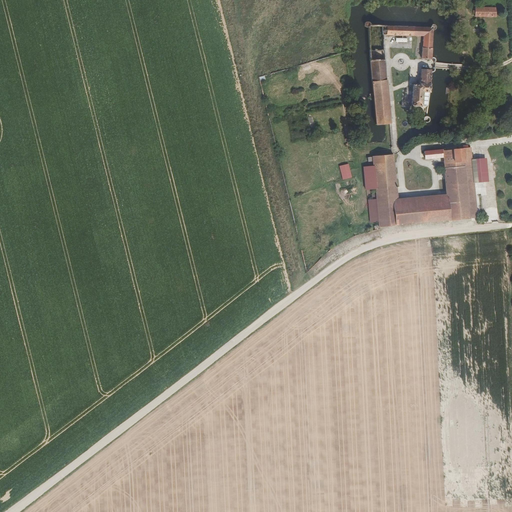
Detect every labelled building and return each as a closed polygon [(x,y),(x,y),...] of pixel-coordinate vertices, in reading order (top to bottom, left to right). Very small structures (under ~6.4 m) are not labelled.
[(495,8),(475,8),(475,16),(495,17),(495,8)] [(372,84),(377,125),(390,123),(384,61),(385,61),(383,35),(423,36),(422,59),(431,59),(433,29),(434,28),(434,26),(432,25),(430,26),(429,27),(374,26),(372,24),(370,24),(369,25),(369,27),(370,29),(371,29),(372,84)] [(421,69),(419,84),(413,85),(411,104),(429,106),(431,70),(421,69)] [(469,218),(466,161),(472,160),(471,148),(444,150),(444,158),(447,193),(448,220),(469,218)] [(393,155),(373,157),(379,199),(398,198),(393,155)] [(484,159),(472,160),(474,183),(486,181),(484,159)] [(472,160),(466,161),(469,218),(477,217),(472,160)] [(348,163),(339,166),(342,180),(352,177),(348,163)] [(379,199),(380,226),(448,220),(446,193),(379,199)]
